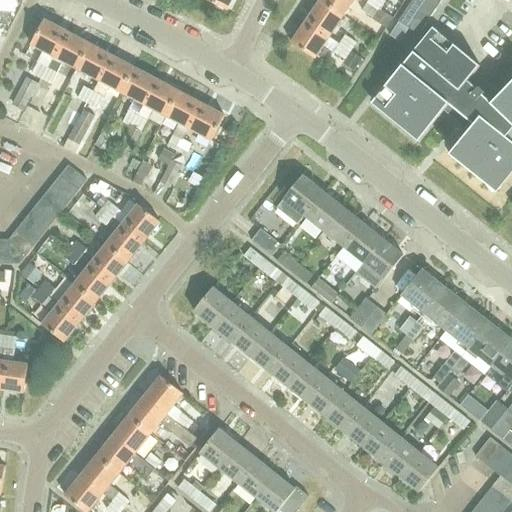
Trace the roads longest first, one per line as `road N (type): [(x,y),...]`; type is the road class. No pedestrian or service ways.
road 1 (residential): [(353,511),(364,498),(137,317)]
road 2 (residential): [(511,281),(295,118)]
road 3 (residential): [(137,317),(295,118)]
road 4 (residential): [(35,440),(137,317)]
road 5 (residential): [(229,71),(95,0)]
